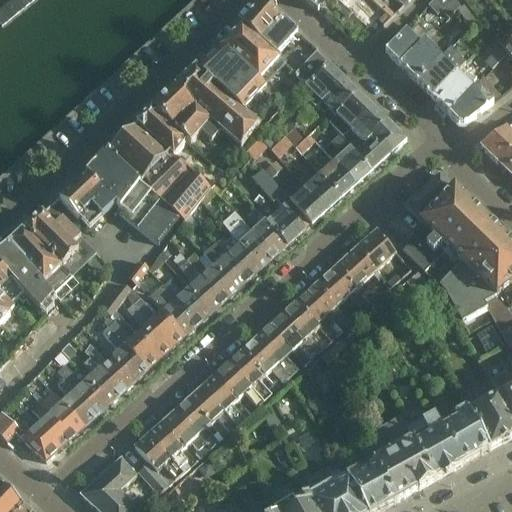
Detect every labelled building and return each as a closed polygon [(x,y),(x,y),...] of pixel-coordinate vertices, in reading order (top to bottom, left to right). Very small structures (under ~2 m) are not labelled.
[(0,23),(2,25),(31,0),(7,0),(0,6),(0,23)] [(300,0),(316,14),(328,0),(333,0),(351,16),(352,16),(334,0),(300,0)] [(334,0),(352,16),(351,16),(354,19),(362,11),(349,0),(334,0)] [(460,10),(452,0),(435,0),(428,8),(436,17),(441,13),(448,21),(456,13),(460,10)] [(262,5),(242,27),(279,61),(276,58),(297,34),(292,29),(287,26),(275,15),(275,12),(273,9),(275,7),(271,4),(269,6),(268,5),(266,4),(265,5),(264,5),(262,6),(262,5)] [(460,10),(456,13),(471,29),(477,24),(463,7),(460,10)] [(242,27),(220,52),(258,84),(279,61),(242,27)] [(385,55),(399,69),(420,49),(424,45),(424,44),(427,41),(416,30),(409,37),(406,34),(385,55)] [(497,44),(503,52),(511,63),(511,33),(510,35),(511,37),(511,44),(510,46),(504,39),(497,44)] [(459,43),(441,61),(416,86),(432,102),(456,76),(466,66),(473,58),(459,43)] [(420,49),(399,69),(416,86),(441,61),(424,45),(420,49)] [(220,52),(196,74),(214,89),(216,90),(243,115),(244,114),(266,92),(258,84),(220,52)] [(304,87),(326,64),(316,55),(295,77),(297,79),(295,80),(304,87)] [(316,109),(317,108),(343,81),(329,67),(307,90),(310,93),(305,98),(316,109)] [(196,74),(175,93),(220,135),(238,149),(259,127),(244,114),(243,115),(216,90),(214,89),(196,74)] [(456,76),(432,102),(448,117),(473,93),(472,92),(474,91),(472,92),(456,76)] [(343,81),(317,108),(324,115),(328,111),(330,113),(335,118),(358,95),(343,81)] [(473,93),(448,117),(458,127),(464,127),(493,105),(476,89),(474,91),(472,92),(473,93)] [(175,93),(153,114),(185,144),(190,148),(201,136),(212,145),(220,135),(175,93)] [(358,95),(335,118),(342,125),(335,132),(343,139),(349,133),(372,109),(358,95)] [(372,109),(349,133),(359,142),(349,151),(353,156),(362,148),(386,123),(372,109)] [(153,114),(137,129),(174,161),(185,144),(153,114)] [(386,123),(362,148),(367,153),(381,141),(394,153),(406,143),(386,123)] [(209,191),(174,161),(137,129),(111,154),(143,184),(136,192),(146,201),(153,194),(162,202),(171,211),(181,220),(184,222),(184,223),(209,191)] [(481,150),(498,167),(511,155),(511,137),(505,130),(481,150)] [(310,138),(323,151),(329,145),(317,132),(310,138)] [(308,138),(294,151),(300,157),(314,144),(308,138)] [(270,154),(278,161),(292,148),(284,140),(270,154)] [(362,148),(353,156),(370,175),(394,153),(381,141),(367,153),(362,148)] [(246,155),(254,163),(266,151),(258,143),(246,155)] [(349,151),(334,165),(355,188),(370,175),(353,156),(349,151)] [(143,184),(111,154),(85,178),(103,197),(90,210),(98,218),(111,206),(118,213),(122,209),(136,192),(143,184)] [(511,155),(498,167),(511,180),(511,155)] [(334,165),(320,178),(341,201),(355,188),(334,165)] [(262,172),(257,177),(307,232),(311,228),(326,214),(305,191),(290,204),(262,172)] [(307,232),(257,177),(251,182),(272,205),(271,207),(278,215),(266,226),(287,249),(307,232)] [(445,295),(462,325),(485,312),(487,310),(485,306),(496,298),(511,285),(511,247),(454,191),(439,177),(406,206),(406,207),(404,208),(425,230),(402,254),(445,295)] [(85,178),(59,203),(60,204),(77,222),(85,230),(98,218),(90,210),(103,197),(85,178)] [(320,178),(305,191),(326,214),(341,201),(320,178)] [(131,217),(146,201),(136,192),(122,209),(131,217)] [(140,226),(162,202),(153,194),(146,201),(131,217),(140,226)] [(149,234),(171,211),(162,202),(140,226),(149,234)] [(50,211),(26,233),(61,270),(75,256),(85,267),(96,257),(50,211)] [(158,244),(181,220),(171,211),(149,234),(158,244)] [(254,212),(241,224),(274,260),(287,249),(266,226),(264,224),(254,212)] [(222,227),(232,239),(239,247),(262,272),(274,260),(241,224),(234,216),(222,227)] [(26,233),(8,250),(53,298),(71,280),(26,233)] [(376,233),(356,251),(376,274),(395,256),(376,233)] [(262,272),(239,247),(233,253),(222,241),(216,246),(217,247),(249,283),(262,272)] [(249,283),(217,247),(216,246),(203,257),(236,295),(249,283)] [(8,250),(0,257),(0,270),(23,295),(39,312),(53,298),(8,250)] [(356,251),(336,270),(363,298),(362,299),(371,309),(379,301),(368,288),(364,292),(360,288),(373,277),(378,283),(382,280),(376,274),(356,251)] [(193,258),(186,264),(224,306),(236,295),(203,257),(197,263),(193,258)] [(224,306),(186,264),(179,271),(193,287),(188,292),(211,317),(224,306)] [(134,289),(147,272),(139,266),(127,283),(134,289)] [(0,298),(12,311),(16,316),(21,312),(14,306),(12,305),(23,295),(0,270),(0,298)] [(336,270),(317,287),(337,309),(349,298),(363,316),(371,309),(362,299),(363,298),(336,270)] [(418,299),(429,290),(417,275),(406,285),(418,299)] [(391,291),(400,283),(395,277),(386,286),(391,291)] [(170,284),(163,290),(167,294),(198,329),(211,317),(188,292),(182,297),(170,284)] [(511,312),(511,285),(496,298),(509,315),(511,312)] [(317,287),(296,306),(319,331),(319,330),(316,327),(337,309),(317,287)] [(162,289),(150,300),(163,315),(186,340),(198,329),(167,294),(166,294),(162,289)] [(126,300),(134,308),(173,352),(186,340),(163,315),(156,320),(132,292),(126,300)] [(0,325),(8,318),(6,316),(12,311),(0,298),(0,325)] [(511,332),(511,321),(509,315),(496,298),(485,306),(487,310),(485,312),(501,339),(511,332)] [(296,306),(282,318),(317,356),(313,351),(320,345),(313,337),(319,331),(296,306)] [(173,352),(134,308),(127,314),(144,332),(137,337),(160,363),(173,352)] [(333,325),(342,335),(351,326),(340,314),(336,318),(333,325)] [(282,318),(269,330),(292,356),(304,368),(317,356),(282,318)] [(114,325),(108,330),(148,374),(160,363),(137,337),(130,344),(114,325)] [(108,330),(102,336),(118,354),(112,360),(135,386),(148,374),(108,330)] [(269,330),(255,342),(291,380),(294,377),(304,368),(292,356),(269,330)] [(511,354),(511,332),(501,339),(509,355),(511,354)] [(326,367),(351,345),(345,338),(320,361),(326,367)] [(255,342),(242,354),(265,380),(271,387),(277,394),(291,380),(255,342)] [(84,355),(90,361),(122,397),(135,386),(112,360),(106,365),(100,359),(89,348),(84,355)] [(242,354),(229,366),(263,405),(271,399),(259,384),(265,380),(242,354)] [(90,361),(84,367),(93,377),(87,383),(110,408),(122,397),(90,361)] [(229,366),(215,378),(238,403),(244,398),(252,406),(245,411),(250,416),(256,411),(263,405),(229,366)] [(64,369),(57,376),(63,381),(97,420),(110,408),(87,383),(80,375),(74,380),(64,369)] [(215,378),(202,390),(237,428),(235,430),(244,422),(232,409),(238,403),(215,378)] [(68,401),(62,406),(84,431),(97,420),(63,381),(56,388),(68,401)] [(498,398),(511,423),(511,389),(509,384),(495,391),(498,398)] [(202,390),(188,402),(211,427),(218,421),(225,430),(229,436),(235,430),(237,428),(202,390)] [(467,411),(466,411),(490,453),(511,440),(511,423),(498,398),(490,402),(484,390),(475,395),(481,407),(468,415),(467,411)] [(53,396),(40,407),(72,442),(84,431),(62,406),(53,396)] [(188,402),(175,414),(210,452),(208,455),(218,446),(207,432),(211,427),(188,402)] [(41,424),(36,428),(59,454),(72,442),(40,407),(33,415),(41,424)] [(453,416),(438,425),(461,468),(490,453),(466,411),(454,418),(453,416)] [(175,414),(162,426),(185,452),(192,446),(197,453),(195,455),(200,461),(208,455),(210,452),(175,414)] [(59,454),(36,428),(30,434),(27,430),(28,426),(25,423),(17,432),(0,416),(0,440),(6,445),(14,436),(46,466),(59,454)] [(421,422),(405,430),(434,484),(461,468),(438,425),(434,419),(423,426),(421,422)] [(373,463),(373,465),(396,505),(434,484),(405,430),(399,421),(365,440),(376,461),(373,463)] [(162,426),(148,438),(183,477),(190,471),(184,464),(186,463),(180,456),(185,452),(162,426)] [(134,451),(148,466),(169,489),(170,488),(158,476),(164,470),(175,484),(183,477),(148,438),(134,451)] [(383,511),(396,505),(373,465),(365,449),(349,459),(356,473),(346,479),(343,475),(345,478),(363,511),(383,511)] [(121,494),(136,479),(121,462),(80,498),(95,511),(142,511),(150,505),(146,500),(144,503),(138,497),(129,505),(121,494)] [(169,489),(148,466),(138,476),(159,498),(169,489)] [(330,487),(308,499),(315,511),(363,511),(345,478),(343,475),(341,476),(336,475),(331,478),(330,482),(328,483),(330,487)] [(8,496),(0,488),(0,511),(22,511),(23,511),(17,505),(15,508),(5,498),(8,496)] [(275,511),(315,511),(308,499),(308,500),(296,506),(293,499),(274,510),(275,511)]
